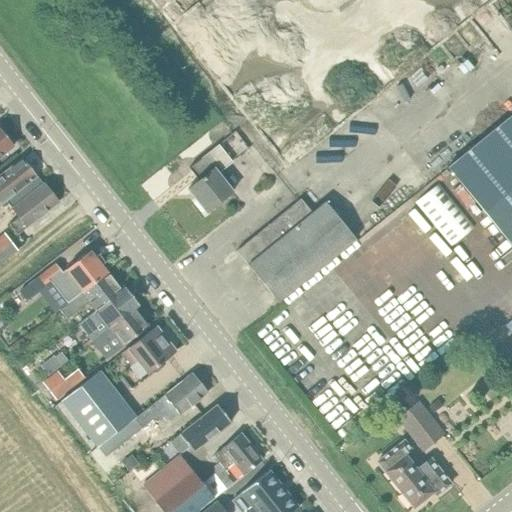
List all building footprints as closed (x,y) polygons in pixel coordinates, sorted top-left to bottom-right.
[(465,40),(473,32),(459,16),(450,23),(465,40)] [(511,115),(447,168),(511,247),(511,115)] [(249,124),(235,131),(243,146),(256,139),(249,124)] [(0,157),(14,146),(0,129),(0,157)] [(206,213),(222,201),(232,192),(218,174),(232,163),(218,145),(204,157),(189,169),(199,181),(188,190),(206,213)] [(0,204),(6,200),(36,176),(22,159),(0,176),(0,204)] [(43,185),(36,176),(6,200),(21,218),(11,226),(18,234),(42,215),(58,203),(46,188),(44,189),(42,186),(44,185),(43,184),(43,185)] [(450,247),(474,227),(438,184),(414,203),(450,247)] [(262,251),(292,294),(374,238),(344,195),(262,251)] [(0,263),(17,250),(4,233),(0,236),(0,263)] [(26,301),(51,282),(68,304),(83,292),(107,273),(90,251),(74,264),(62,273),(56,265),(40,278),(39,276),(19,292),(26,301)] [(361,262),(306,306),(338,345),(393,302),(361,262)] [(68,304),(59,311),(66,319),(81,307),(88,301),(95,310),(96,311),(121,290),(107,273),(68,304)] [(93,341),(134,308),(138,305),(124,288),(121,290),(96,311),(79,324),(93,341)] [(424,297),(323,375),(354,415),(455,338),(424,297)] [(123,346),(148,326),(134,308),(93,341),(99,349),(116,336),(123,346)] [(160,365),(169,358),(175,353),(155,327),(140,339),(132,346),(121,354),(130,366),(136,362),(147,376),(160,365)] [(78,371),(71,363),(55,375),(68,391),(97,368),(91,360),(78,371)] [(98,448),(135,417),(99,372),(62,402),(98,448)] [(55,400),(67,391),(53,373),(42,382),(55,400)] [(180,415),(192,405),(207,393),(192,374),(155,403),(135,417),(98,448),(105,456),(153,419),(154,420),(157,421),(162,417),(165,420),(170,421),(179,413),(180,415)] [(423,451),(444,435),(418,403),(398,420),(423,451)] [(193,453),(231,423),(217,405),(201,418),(192,424),(169,443),(178,455),(188,446),(193,453)] [(158,434),(143,445),(152,456),(166,444),(158,434)] [(222,448),(214,455),(220,462),(215,466),(215,474),(220,481),(229,474),(225,468),(232,463),(243,475),(245,473),(261,461),(240,434),(225,447),(222,448)] [(415,468),(404,454),(411,449),(404,441),(377,462),(403,495),(403,498),(407,503),(410,504),(413,508),(433,492),(436,496),(451,484),(429,457),(415,468)] [(203,483),(182,457),(144,488),(163,511),(194,511),(214,497),(225,488),(220,481),(215,474),(203,483)] [(269,470),(241,492),(253,507),(247,511),(293,511),(299,508),(290,497),(269,470)] [(224,511),(217,502),(203,511),(224,511)]
